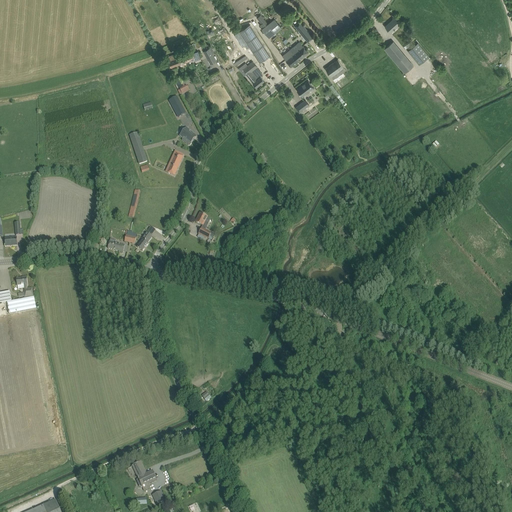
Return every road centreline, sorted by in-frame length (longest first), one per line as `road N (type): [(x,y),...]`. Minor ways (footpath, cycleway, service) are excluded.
road 1 (tertiary): [(511,387),(287,301),(156,272)]
road 2 (unclassified): [(151,270),(183,215),(204,146),(317,51),(355,31),(383,0)]
road 3 (tertiary): [(242,511),(155,337),(156,272)]
road 4 (track): [(345,321),(511,144)]
road 5 (tertiary): [(151,270),(75,257),(0,262)]
